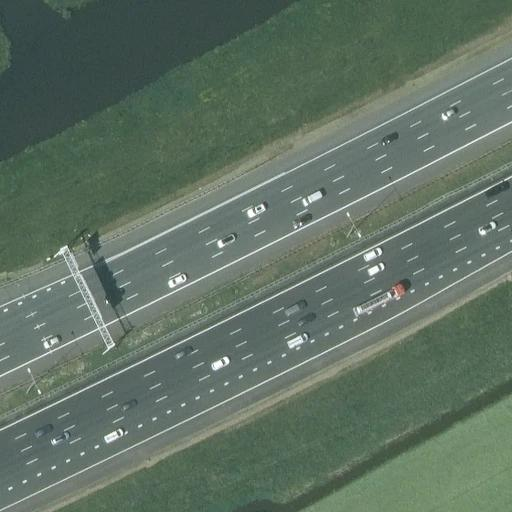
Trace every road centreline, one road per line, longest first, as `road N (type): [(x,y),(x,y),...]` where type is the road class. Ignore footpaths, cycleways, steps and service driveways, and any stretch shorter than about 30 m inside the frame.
road 1 (motorway): [(511,91),(0,346)]
road 2 (motorway): [(0,462),(511,209)]
